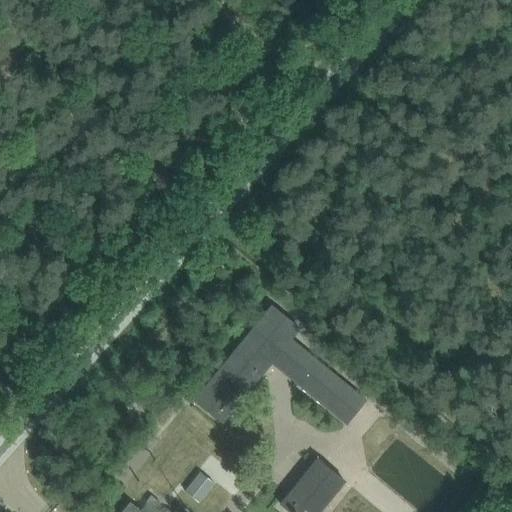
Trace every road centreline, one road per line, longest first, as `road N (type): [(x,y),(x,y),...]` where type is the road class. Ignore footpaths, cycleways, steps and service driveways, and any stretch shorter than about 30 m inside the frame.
road 1 (unclassified): [(0,451),(405,0)]
road 2 (unknown): [(312,0),(0,347)]
